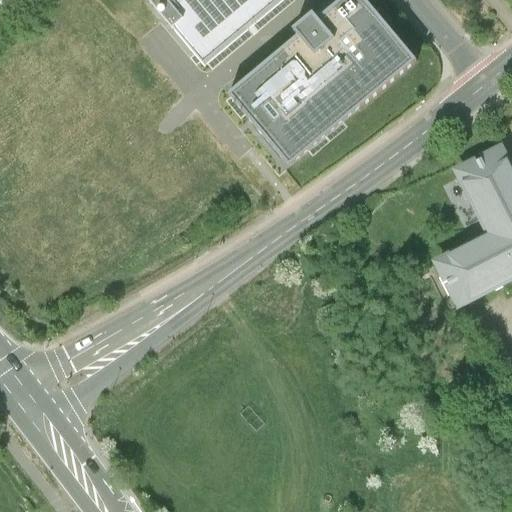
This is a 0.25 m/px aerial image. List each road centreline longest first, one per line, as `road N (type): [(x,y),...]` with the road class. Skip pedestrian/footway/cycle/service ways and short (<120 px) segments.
road 1 (tertiary): [(28,406),(350,189),(486,85)]
road 2 (primary): [(28,406),(106,511)]
